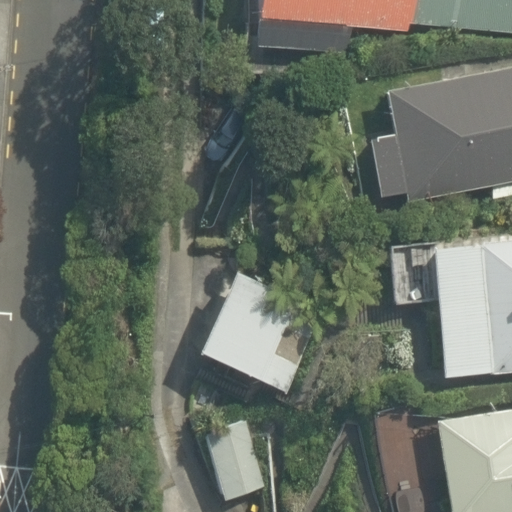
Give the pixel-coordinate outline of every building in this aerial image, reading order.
[(511,0),(252,0),(252,14),(332,18),(332,26),(396,30),(396,22),(511,28),(511,0)] [(505,182),(511,180),(511,63),(386,83),(383,134),(365,133),(374,194),(403,197),(485,185),(487,199),(507,196),(505,182)] [(427,300),(433,376),(511,369),(511,232),(422,239),(423,257),(385,259),(389,303),(427,300)] [(260,288),(216,268),(179,347),(288,398),(315,340),(265,316),(268,309),(254,302),(260,288)] [(511,406),(430,416),(440,511),(503,511),(511,511),(511,406)] [(232,418),(199,425),(217,503),(250,496),(232,418)] [(431,511),(415,420),(358,430),(372,511),(431,511)]
